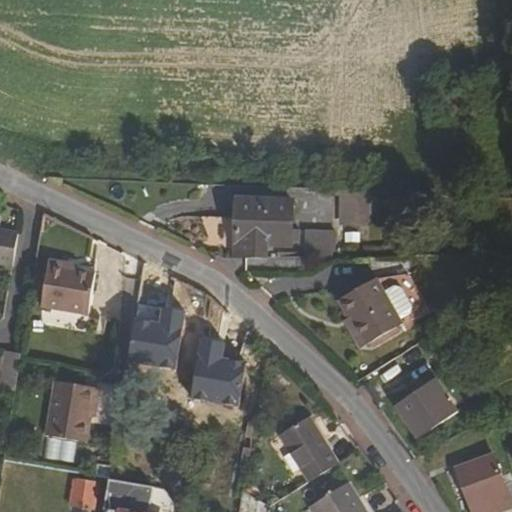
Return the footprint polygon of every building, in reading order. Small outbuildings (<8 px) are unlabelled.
[(338,223),(371,223),(370,187),(337,187),(338,223)] [(243,267),(277,269),(277,252),(298,252),(297,209),(244,208),(243,267)] [(0,224),(0,221),(0,265),(13,268),(20,231),(0,227),(0,224)] [(335,249),(335,228),(307,228),(307,249),(335,249)] [(41,311),(88,318),(94,274),(76,271),(77,266),(48,262),(41,311)] [(372,348),(430,305),(406,271),(375,282),(341,306),(372,348)] [(20,366),(22,353),(6,351),(0,387),(0,390),(16,393),(20,366)] [(100,379),(98,390),(93,419),(117,425),(123,384),(100,379)] [(93,419),(98,390),(55,383),(46,438),(86,444),(90,419),(93,419)] [(433,443),(480,418),(470,401),(446,412),(435,393),(413,405),(433,443)] [(280,436),(309,484),(340,465),(310,418),(280,436)] [(228,493),(229,459),(210,459),(208,492),(228,493)] [(475,511),(511,511),(511,502),(499,464),(463,476),(475,511)] [(166,489),(110,479),(106,504),(151,511),(173,511),(174,503),(166,489)] [(93,509),(97,484),(74,480),(69,506),(93,509)] [(310,507),(312,511),(367,511),(350,483),(310,507)]
